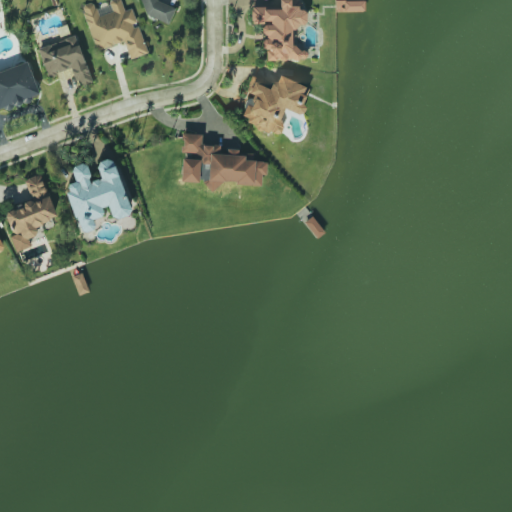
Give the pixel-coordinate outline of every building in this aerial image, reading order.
[(147,53),(132,8),(124,10),(120,0),(109,0),(108,1),(112,11),(99,15),(94,1),(81,6),(96,51),(123,42),(129,60),(147,53)] [(139,0),(143,14),(169,24),(175,8),(156,0),(155,0),(139,0)] [(265,59),(306,59),(306,47),(291,47),(291,27),(305,27),(305,7),(290,7),(290,0),(279,0),(279,8),(250,8),(250,22),(262,22),(262,49),(266,49),(265,59)] [(90,82),(76,36),(38,48),(47,77),(71,69),(76,86),(90,82)] [(0,109),(39,97),(27,62),(0,70),(0,109)] [(310,88),(277,75),(271,89),(254,82),(239,119),(276,135),(286,109),(299,114),(310,88)] [(260,185),(261,175),(266,175),(266,162),(244,160),(244,155),(237,155),(237,152),(219,151),(219,145),(201,144),(201,134),(181,133),(180,152),(193,153),(193,159),(181,158),(180,181),(203,182),(202,188),(219,189),(219,182),(260,185)] [(81,234),(95,228),(91,220),(108,214),(110,221),(131,213),(111,157),(95,163),(101,178),(91,181),(84,162),(70,168),(75,181),(63,186),(81,234)] [(57,217),(39,174),(24,180),(32,201),(5,212),(14,234),(9,237),(15,252),(30,246),(27,239),(38,235),(34,226),(57,217)]
